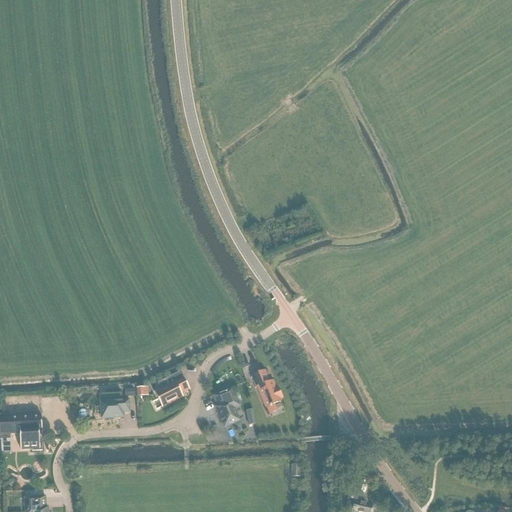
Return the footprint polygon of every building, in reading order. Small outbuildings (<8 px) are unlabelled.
[(276,389),(273,382),(269,383),(264,372),(252,377),(265,409),(281,402),(281,400),(282,399),(278,389),(276,389)] [(155,393),(163,408),(182,398),(181,394),(189,390),(183,378),(182,378),(180,373),(172,377),(175,383),(155,393)] [(232,389),(213,397),(218,407),(216,408),(224,428),(239,421),(233,406),(239,404),(238,403),(242,401),(240,395),(236,397),(232,389)] [(124,418),(123,414),(130,413),(129,400),(122,401),(101,403),(102,420),(124,418)] [(255,425),(252,410),(245,411),(248,426),(255,425)] [(41,416),(0,418),(0,440),(1,440),(10,440),(10,435),(20,434),(21,451),(32,450),(32,452),(43,452),(42,439),(40,440),(39,433),(42,433),(41,416)] [(10,440),(1,440),(1,453),(12,453),(11,440),(10,440)] [(350,492),(346,504),(345,511),(349,511),(370,511),(372,506),(367,504),(367,503),(363,495),(350,492)] [(48,511),(48,508),(46,508),(45,497),(25,498),(25,511),(48,511)]
